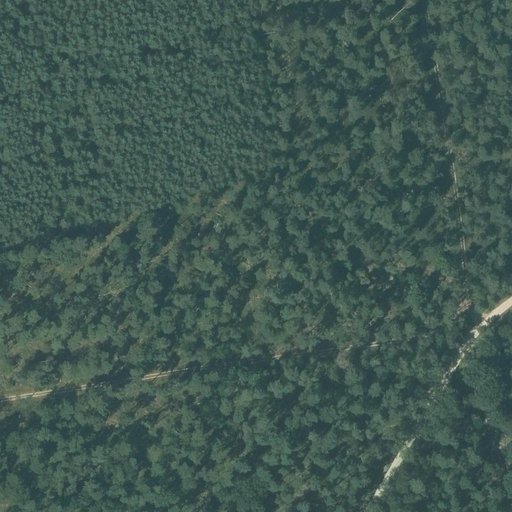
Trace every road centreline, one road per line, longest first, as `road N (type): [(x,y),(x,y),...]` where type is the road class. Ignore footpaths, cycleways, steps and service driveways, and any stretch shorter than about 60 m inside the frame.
road 1 (track): [(482,323),(465,309),(432,333),(0,396)]
road 2 (track): [(419,0),(465,309)]
road 3 (track): [(367,511),(466,344),(511,297)]
road 4 (track): [(511,485),(456,360)]
